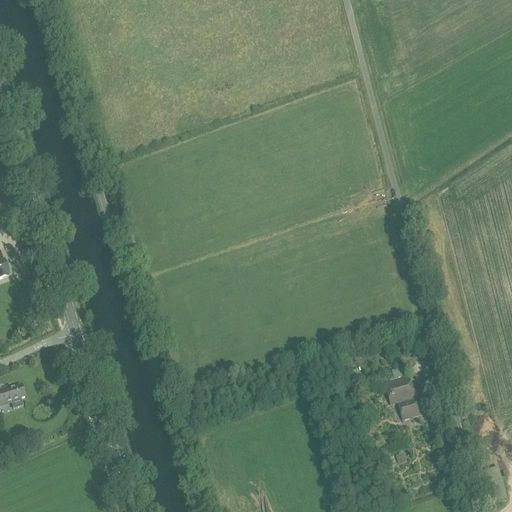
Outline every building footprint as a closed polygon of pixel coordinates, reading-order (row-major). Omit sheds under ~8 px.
[(395,380),(409,376),(406,368),(393,371),(395,380)] [(409,379),(385,386),(390,406),(397,405),(402,422),(420,417),(409,379)] [(6,388),(0,389),(0,406),(25,399),(21,386),(7,391),(6,388)] [(446,422),(444,417),(439,394),(428,397),(434,419),(435,425),(446,422)] [(356,467),(357,467),(412,448),(408,437),(394,441),(395,445),(392,446),(392,448),(384,451),(382,446),(353,456),(356,467)] [(476,475),(486,506),(502,502),(507,500),(499,468),(476,475)]
